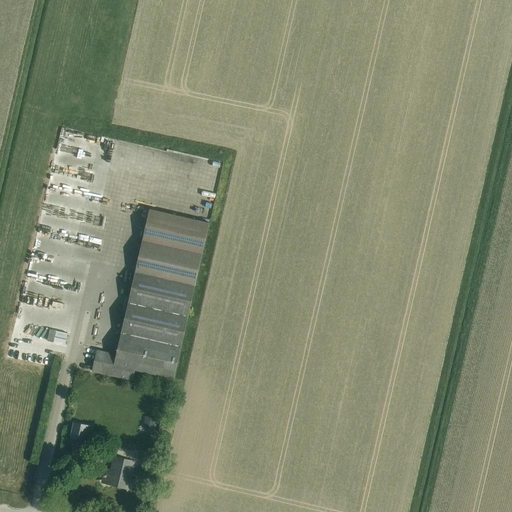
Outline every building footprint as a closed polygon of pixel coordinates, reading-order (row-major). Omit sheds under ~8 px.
[(149,210),(115,355),(97,351),(92,371),(132,380),(134,369),(173,378),(209,223),(149,210)] [(50,330),(47,341),(65,345),(68,334),(50,330)] [(146,416),(143,427),(153,430),(155,419),(146,416)] [(74,423),(71,437),(89,441),(92,427),(74,423)] [(133,462),(115,458),(112,471),(106,470),(103,482),(127,487),(133,462)]
